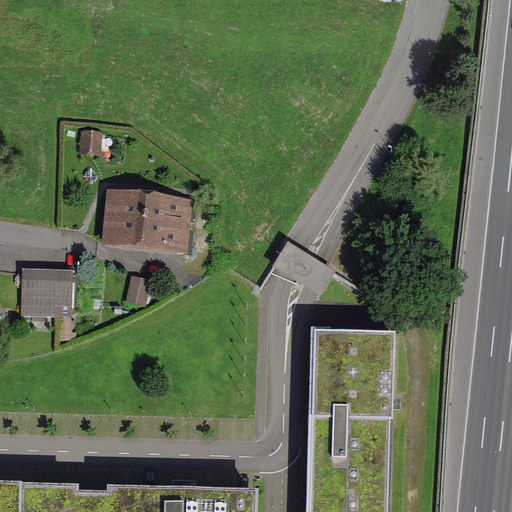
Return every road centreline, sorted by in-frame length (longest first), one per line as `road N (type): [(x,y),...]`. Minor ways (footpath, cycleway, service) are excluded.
road 1 (unclassified): [(434,0),(415,63),(310,257)]
road 2 (motorway): [(511,251),(484,511)]
